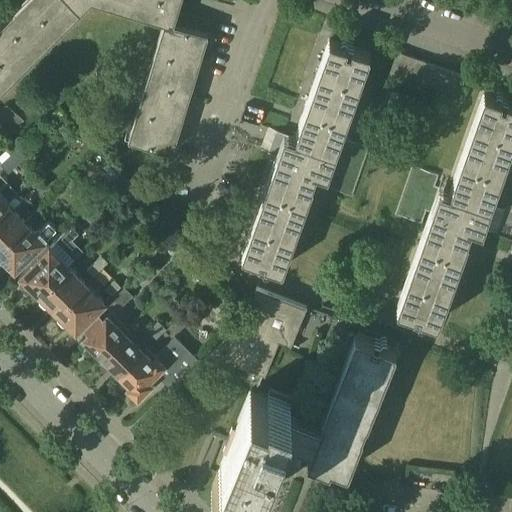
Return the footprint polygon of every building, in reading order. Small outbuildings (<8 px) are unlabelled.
[(25,0),(0,25),(0,89),(89,0),(98,0),(155,16),(160,0),(25,0)] [(210,19),(179,9),(175,21),(206,31),(210,19)] [(170,19),(133,139),(169,151),(208,31),(206,31),(175,21),(170,19)] [(339,151),(334,149),(369,51),(330,37),(287,158),(276,154),(242,253),(282,267),(315,171),(330,176),(326,187),(351,196),(369,147),(344,138),(339,151)] [(388,73),(401,78),(410,54),(396,49),(388,73)] [(423,59),(410,54),(401,78),(415,83),(423,59)] [(436,63),(423,59),(415,83),(428,87),(436,63)] [(449,68),(436,63),(428,87),(441,92),(449,68)] [(462,73),(449,68),(441,92),(454,97),(462,73)] [(426,210),(431,211),(397,309),(436,323),(479,202),(489,206),(511,140),(511,100),(485,91),(450,189),(436,184),(440,173),(415,164),(397,214),(422,223),(426,210)] [(7,104),(0,110),(0,125),(10,136),(24,121),(7,104)] [(77,132),(88,144),(96,135),(85,124),(77,132)] [(0,164),(8,172),(25,156),(17,148),(3,161),(0,164)] [(95,168),(107,181),(119,170),(106,157),(95,168)] [(128,191),(135,184),(121,170),(110,180),(121,191),(128,191)] [(0,210),(7,203),(18,192),(0,173),(0,210)] [(0,246),(25,221),(7,203),(0,210),(0,246)] [(0,246),(0,261),(1,262),(6,262),(7,262),(14,269),(55,229),(48,221),(40,230),(38,228),(35,231),(25,221),(0,246)] [(78,232),(71,224),(20,275),(28,282),(27,283),(27,288),(31,293),(37,293),(37,292),(39,294),(68,264),(80,253),(68,242),(68,241),(78,232)] [(171,242),(191,264),(201,255),(180,233),(171,242)] [(107,261),(101,255),(87,269),(93,275),(107,261)] [(219,274),(201,255),(191,264),(210,283),(219,274)] [(87,283),(68,264),(39,294),(40,295),(39,296),(39,301),(44,306),(49,306),(50,305),(57,312),(87,283)] [(114,280),(106,288),(112,294),(121,286),(114,280)] [(57,312),(58,313),(58,314),(58,319),(62,324),(67,324),(68,323),(76,330),(105,301),(87,283),(57,312)] [(256,307),(205,357),(213,365),(221,357),(263,374),(278,337),(292,343),(308,305),(258,285),(256,286),(256,288),(255,289),(255,291),(254,293),(255,294),(255,296),(256,298),(257,299),(258,300),(260,301),(261,302),(256,307)] [(125,287),(115,297),(122,304),(132,294),(125,287)] [(82,336),(90,344),(89,346),(89,349),(94,354),(97,354),(99,353),(100,354),(124,331),(115,322),(118,319),(109,310),(104,315),(101,311),(85,327),(88,331),(82,336)] [(158,320),(148,330),(155,337),(165,327),(158,320)] [(143,350),(124,331),(100,354),(102,356),(100,357),(100,360),(106,366),(109,366),(110,364),(119,373),(143,350)] [(252,389),(212,487),(251,503),(278,434),(311,447),(308,455),(347,470),(395,348),(357,333),(324,417),(252,389)] [(119,373),(119,374),(119,378),(138,397),(153,382),(149,379),(156,373),(170,387),(198,359),(175,336),(152,359),(143,350),(119,373)] [(307,511),(371,511),(374,496),(322,476),(307,511)]
